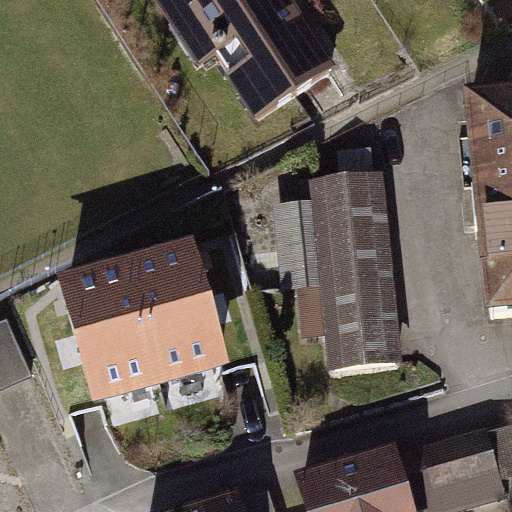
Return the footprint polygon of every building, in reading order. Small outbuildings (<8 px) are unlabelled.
[(132,0),(140,12),(159,0),(132,0)] [(159,0),(140,12),(175,71),(199,57),(248,139),(330,91),(277,0),(159,0)] [(477,0),(483,8),(495,0),(477,0)] [(511,335),(511,116),(446,122),(464,340),(511,335)] [(390,388),(369,195),(315,201),(335,394),(390,388)] [(185,266),(115,284),(148,408),(218,390),(185,266)] [(115,284),(44,303),(77,427),(148,408),(115,284)] [(0,336),(0,392),(21,384),(0,336)] [(511,421),(491,428),(511,500),(511,421)] [(414,511),(483,511),(506,506),(486,438),(400,464),(414,511)] [(398,456),(298,485),(305,511),(414,511),(400,464),(398,456)]
